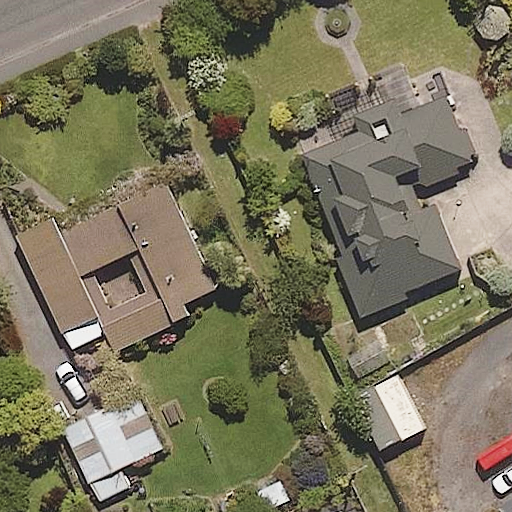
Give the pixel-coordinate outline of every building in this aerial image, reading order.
[(390,89),(333,108),(338,125),(304,137),(363,312),(409,296),(406,286),(462,267),(432,178),(476,164),(452,93),(398,111),(390,89)] [(111,329),(118,346),(194,311),(188,299),(219,285),(166,171),(24,237),(74,345),(111,329)] [(405,434),(382,384),(359,394),(383,445),(405,434)] [(165,446),(139,391),(67,425),(102,498),(131,483),(123,466),(165,446)] [(511,511),(511,496),(502,502),(507,511),(511,511)]
